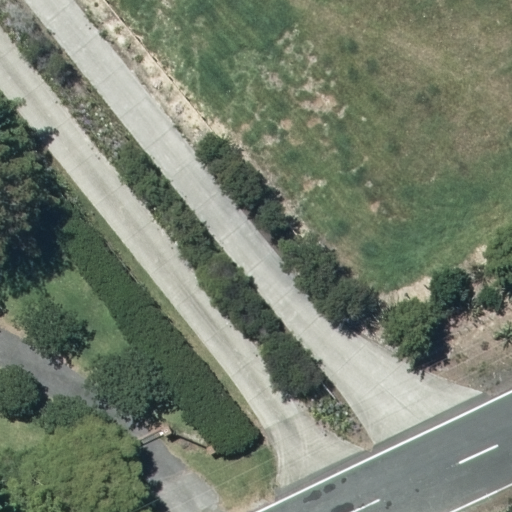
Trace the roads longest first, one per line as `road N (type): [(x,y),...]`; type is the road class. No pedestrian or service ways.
road 1 (unknown): [(451,422),(187,163),(61,0)]
road 2 (residential): [(271,511),(511,392)]
